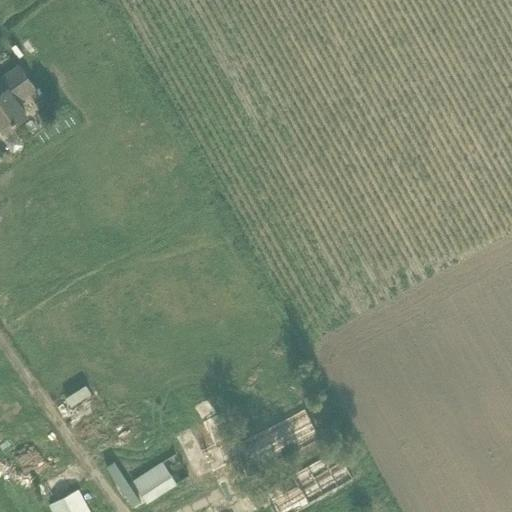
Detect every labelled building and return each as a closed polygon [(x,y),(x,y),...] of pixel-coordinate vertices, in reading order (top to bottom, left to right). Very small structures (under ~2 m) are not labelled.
[(18,65),(0,77),(0,81),(6,90),(0,93),(0,127),(3,131),(25,115),(16,103),(35,89),(18,65)] [(233,446),(249,476),(320,439),(304,409),(233,446)] [(201,476),(239,458),(218,413),(180,431),(201,476)] [(336,450),(262,492),(273,511),(294,511),(352,479),(336,450)] [(132,481),(146,504),(189,477),(175,455),(132,481)] [(89,511),(78,489),(49,504),(53,511),(89,511)]
